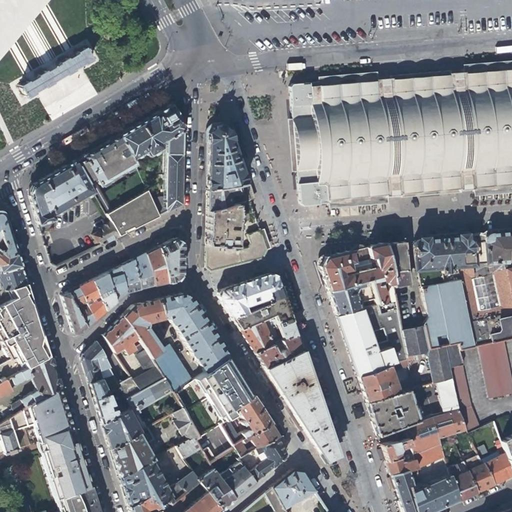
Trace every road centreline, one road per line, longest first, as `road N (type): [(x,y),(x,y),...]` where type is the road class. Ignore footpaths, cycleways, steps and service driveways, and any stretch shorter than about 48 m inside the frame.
road 1 (residential): [(378,511),(226,63)]
road 2 (residential): [(226,63),(511,41)]
road 3 (secondary): [(4,173),(201,64)]
road 4 (residential): [(191,283),(298,453)]
road 5 (residential): [(190,215),(39,283)]
road 6 (residential): [(64,357),(113,511)]
road 7 (residential): [(191,283),(124,298),(64,357)]
road 8 (residential): [(201,64),(190,215)]
